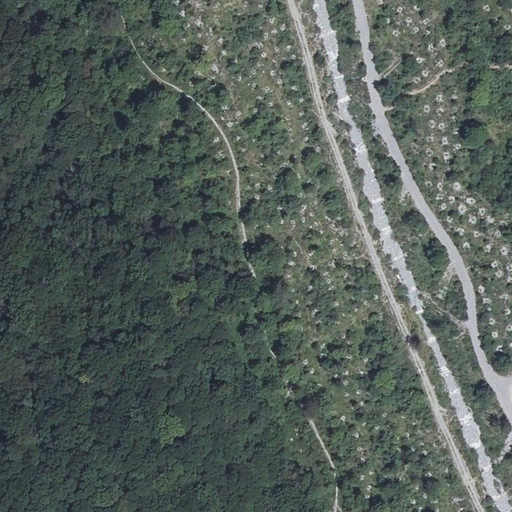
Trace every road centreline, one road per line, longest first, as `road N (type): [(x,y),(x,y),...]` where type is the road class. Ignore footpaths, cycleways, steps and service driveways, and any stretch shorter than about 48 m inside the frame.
road 1 (track): [(292,0),(374,257),(481,511)]
road 2 (track): [(377,110),(408,183),(464,278),(477,352),(511,417)]
